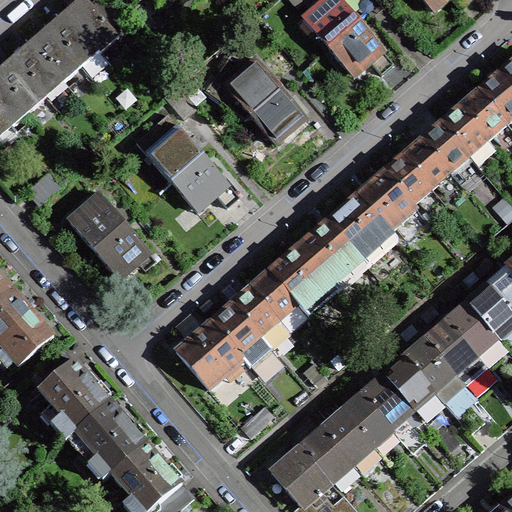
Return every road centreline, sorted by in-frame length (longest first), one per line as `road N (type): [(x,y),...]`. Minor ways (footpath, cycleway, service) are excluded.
road 1 (residential): [(124,351),(511,19)]
road 2 (residential): [(124,351),(260,511)]
road 3 (residential): [(0,205),(124,351)]
